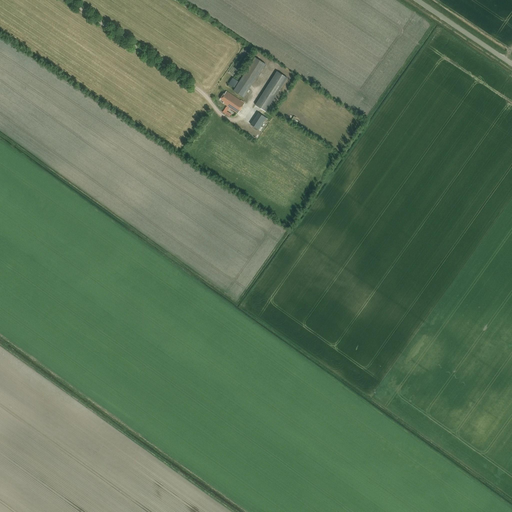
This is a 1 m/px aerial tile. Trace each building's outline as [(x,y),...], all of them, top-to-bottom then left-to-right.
[(233,91),(244,97),(265,63),(255,57),(233,91)] [(277,71),(255,105),(265,111),(287,77),(277,71)] [(234,87),(237,81),(232,78),(229,84),(234,87)] [(226,106),(237,113),(244,103),(226,91),(224,94),(223,94),(220,98),(224,101),(223,103),(227,105),(226,106)] [(266,118),(258,113),(250,124),(258,130),(266,118)]
